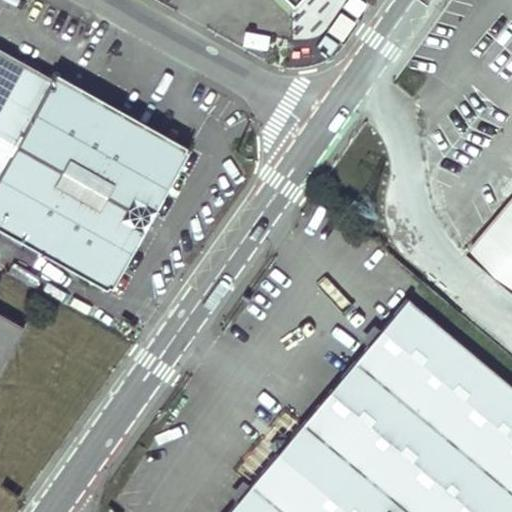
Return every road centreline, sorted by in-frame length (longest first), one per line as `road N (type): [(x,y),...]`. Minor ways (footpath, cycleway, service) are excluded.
road 1 (tertiary): [(50,511),(318,128)]
road 2 (unclassified): [(92,0),(318,128)]
road 3 (unknown): [(245,391),(352,249)]
road 4 (tertiary): [(318,128),(412,0)]
road 5 (unknown): [(245,391),(162,508)]
